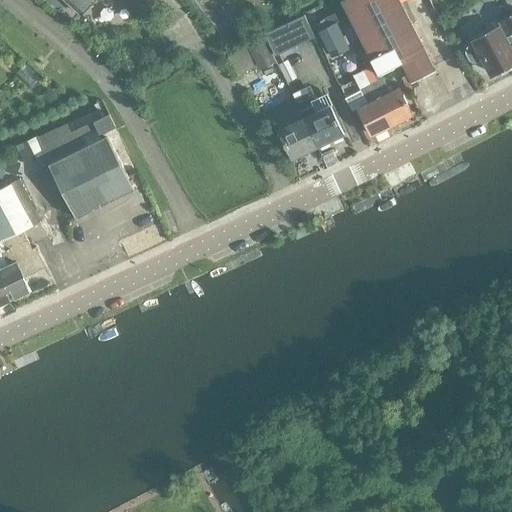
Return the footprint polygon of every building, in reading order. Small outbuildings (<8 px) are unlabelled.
[(66,0),(81,13),(93,0),(66,0)] [(401,2),(404,0),(344,0),(342,1),(379,74),(402,62),(408,74),(401,77),(408,90),(419,85),(416,80),(435,71),(401,2)] [(333,58),(334,57),(335,58),(340,57),(339,55),(350,51),(339,24),(344,22),(341,13),(320,21),(323,29),(321,29),(333,58)] [(272,54),(312,35),(302,15),(262,35),(272,54)] [(473,37),(476,42),(477,44),(469,48),(467,50),(467,53),(471,60),(474,62),(476,62),(483,58),(492,74),(511,62),(511,16),(500,23),(495,22),(486,27),(487,29),(473,37)] [(238,71),(259,63),(257,56),(263,54),(259,42),(231,53),(238,71)] [(383,78),(378,81),(371,66),(365,69),(392,126),(413,115),(400,88),(390,93),(383,78)] [(392,126),(365,69),(352,75),(357,84),(349,88),(352,94),(361,90),(368,104),(358,109),(372,136),(392,126)] [(324,94),(298,107),(318,147),(344,134),(330,105),(324,94)] [(298,107),(272,120),(278,131),(292,159),(318,147),(298,107)] [(84,114),(37,137),(50,164),(76,218),(134,189),(105,131),(100,134),(93,122),(89,114),(88,112),(84,114)] [(108,114),(93,122),(100,134),(114,127),(108,114)] [(26,165),(37,160),(28,141),(17,146),(26,165)] [(0,169),(17,176),(21,164),(1,157),(0,160),(0,169)] [(20,179),(0,188),(0,220),(27,276),(46,267),(37,246),(32,248),(23,230),(41,222),(20,179)] [(0,266),(15,298),(31,290),(25,277),(27,276),(0,220),(0,266)] [(0,304),(12,299),(15,298),(0,266),(0,304)]
